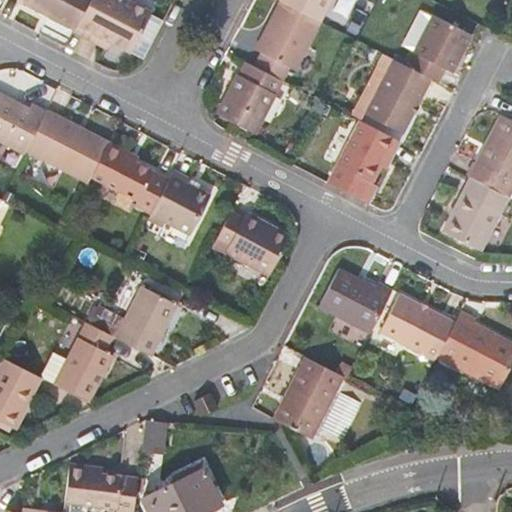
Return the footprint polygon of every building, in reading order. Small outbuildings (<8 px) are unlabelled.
[(23,0),(22,3),(74,31),(89,0),(23,0)] [(94,46),(98,38),(109,44),(130,55),(150,14),(122,0),(89,0),(74,31),(72,34),(94,46)] [(332,0),(281,0),(280,5),(319,25),(332,0)] [(254,67),(281,82),(287,70),(294,73),(319,25),(280,5),(255,52),(260,55),(254,67)] [(432,82),(439,86),(446,73),(452,76),(471,39),(433,19),(407,70),(432,82)] [(94,46),(105,52),(109,44),(98,38),(94,46)] [(366,115),(404,135),(432,82),(407,70),(392,62),(366,115)] [(255,136),(275,97),(237,77),(217,117),(255,136)] [(25,151),(45,112),(31,104),(28,109),(0,94),(0,140),(24,153),(25,151)] [(45,112),(25,151),(87,184),(91,176),(108,145),(45,112)] [(507,197),(511,199),(511,122),(501,118),(484,152),(480,150),(467,177),(470,179),(507,197)] [(375,188),(370,185),(378,169),(386,154),(391,157),(399,142),(360,122),(328,185),(366,205),(375,188)] [(108,145),(91,176),(137,200),(133,206),(150,215),(167,181),(129,162),(131,157),(108,145)] [(386,154),(378,169),(384,172),(391,157),(386,154)] [(186,190),(188,185),(170,176),(167,181),(150,215),(147,220),(165,229),(167,224),(191,236),(209,201),(186,190)] [(507,197),(470,179),(442,231),(479,250),(507,197)] [(252,219),(232,258),(276,280),(294,240),(252,219)] [(338,269),(317,308),(369,335),(392,290),(377,283),(375,287),(338,269)] [(175,306),(140,288),(114,340),(149,358),(175,306)] [(437,359),(454,324),(399,296),(380,333),(435,362),(437,359)] [(511,363),(511,345),(473,325),(475,321),(460,313),(454,324),(437,359),(498,390),(511,363)] [(54,387),(87,404),(112,357),(104,353),(111,338),(85,325),(54,387)] [(342,378),(304,359),(271,420),(309,440),(342,378)] [(0,369),(0,424),(13,432),(40,380),(4,361),(0,369)] [(343,395),(326,431),(348,441),(365,406),(343,395)] [(215,411),(209,396),(193,403),(199,417),(215,411)] [(144,423),(140,451),(156,453),(160,424),(144,423)] [(205,474),(200,465),(176,478),(178,483),(180,487),(205,474)] [(113,511),(133,511),(137,482),(93,477),(93,471),(67,468),(63,506),(113,511)] [(180,487),(178,483),(142,502),(146,511),(208,511),(221,506),(205,474),(180,487)]
